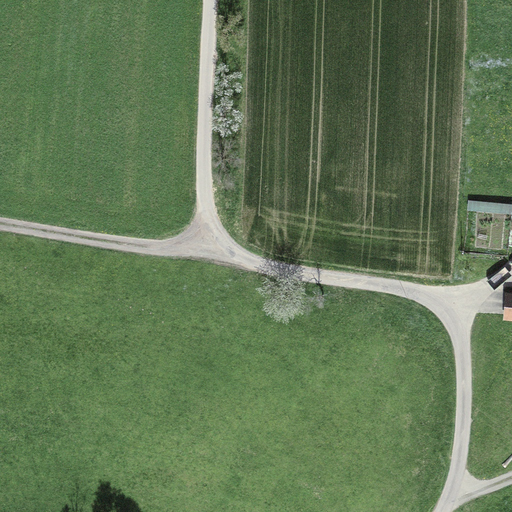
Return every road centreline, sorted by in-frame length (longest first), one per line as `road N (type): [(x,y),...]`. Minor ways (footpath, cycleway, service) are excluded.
road 1 (unclassified): [(441,511),(459,462),(464,403),(459,332),(446,309),(403,289),(264,265),(214,235),(202,142),(211,0)]
road 2 (track): [(221,244),(183,252),(0,221)]
